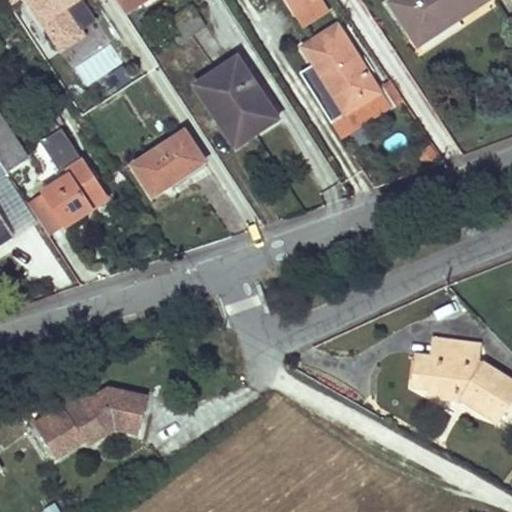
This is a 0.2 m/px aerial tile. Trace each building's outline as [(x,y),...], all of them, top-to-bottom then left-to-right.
[(21,0),(28,0),(58,51),(104,25),(89,0),(5,0),(10,7),(21,0)] [(119,0),(127,12),(145,0),(119,0)] [(287,0),(296,14),(318,0),(287,0)] [(397,0),(391,4),(413,38),(452,13),(456,18),(484,0),(397,0)] [(193,6),(167,23),(180,44),(206,26),(193,6)] [(452,13),(413,38),(417,44),(456,18),(452,13)] [(338,26),(305,47),(347,113),(381,92),(338,26)] [(238,58),(196,86),(236,146),(279,117),(238,58)] [(0,117),(0,160),(7,172),(26,158),(0,117)] [(40,145),(61,177),(67,173),(83,163),(62,131),(40,145)] [(184,131),(134,164),(153,193),(183,174),(187,178),(206,164),(184,131)] [(45,194),(67,227),(108,200),(83,163),(67,173),(70,177),(45,194)] [(0,215),(0,245),(13,237),(0,215)] [(418,355),(414,385),(430,387),(430,394),(455,398),(456,395),(498,419),(511,395),(511,381),(482,363),(476,362),(478,344),(435,339),(433,357),(418,355)] [(66,408),(35,425),(58,461),(85,445),(93,440),(97,446),(118,433),(130,436),(134,419),(143,420),(146,400),(111,391),(70,415),(66,408)] [(134,419),(130,436),(139,437),(143,420),(134,419)] [(89,451),(97,446),(93,440),(85,445),(89,451)]
